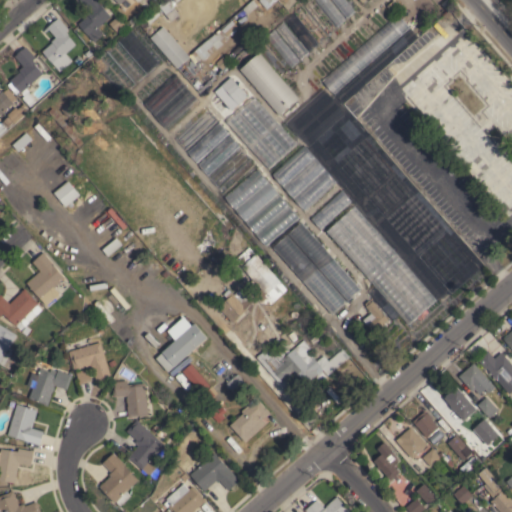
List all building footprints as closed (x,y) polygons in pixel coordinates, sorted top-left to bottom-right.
[(98,0),(100,2),(99,3),(110,16),(98,27),(103,34),(94,42),(78,23),(85,17),(85,16),(88,13),(86,12),(88,10),(79,0),(98,0)] [(137,22),(158,4),(159,5),(165,0),(177,0),(172,5),(179,14),(171,21),(163,11),(150,23),(152,25),(158,20),(188,55),(190,53),(183,44),(233,0),(274,0),(270,4),(266,0),(263,0),(257,6),(256,5),(247,13),(248,15),(237,25),(237,26),(227,35),(229,38),(203,60),(201,58),(195,62),(205,72),(215,62),(215,63),(223,56),(225,58),(227,56),(231,61),(211,79),(210,79),(197,91),(137,22)] [(258,0),(265,8),(275,0),(258,0)] [(393,0),(400,7),(393,12),(387,5),(392,0),(393,0)] [(133,16),(136,20),(131,24),(128,21),(133,16)] [(68,29),(65,31),(68,34),(67,35),(75,44),(65,53),(71,60),(59,71),(50,61),(47,64),(44,61),(45,60),(41,55),(44,52),(42,51),(52,42),(51,41),(55,37),(48,29),(44,32),(43,31),(58,17),(68,29)] [(122,24),(116,30),(109,23),(116,17),(122,24)] [(20,71),(19,69),(23,66),(15,56),(26,46),(35,57),(33,60),(35,63),(34,64),(43,73),(20,92),(19,90),(16,93),(8,84),(11,81),(10,80),(20,71)] [(85,53),(89,49),(93,53),(88,57),(85,53)] [(298,97),(296,99),(297,100),(295,102),(294,101),(290,105),(291,106),(289,107),(288,106),(283,111),(284,112),(282,113),(281,112),(279,114),(240,69),(259,52),(298,97)] [(74,60),(79,55),(83,60),(78,64),(74,60)] [(247,96),(238,104),(221,84),(230,76),(247,96)] [(0,113),(0,92),(2,91),(12,103),(0,113)] [(36,100),(30,106),(22,98),(28,92),(36,100)] [(62,107),(71,100),(78,108),(68,116),(61,110),(63,108),(62,107)] [(83,142),(78,146),(48,111),(53,107),(83,142)] [(12,144),(26,132),(32,139),(19,151),(12,144)] [(298,218),(256,168),(223,196),(264,246),(298,218)] [(68,180),(80,194),(65,206),(54,192),(68,180)] [(331,317),(272,250),(303,223),(361,290),(331,317)] [(116,237),(122,244),(108,256),(102,249),(116,237)] [(255,254),(256,253),(280,281),(287,289),(271,304),(260,302),(234,272),(233,261),(249,246),(255,254)] [(46,254),(54,264),(53,265),(64,277),(54,287),(59,293),(47,305),(27,282),(40,270),(33,261),(44,252),(46,254)] [(132,277),(151,262),(161,274),(142,290),(132,277)] [(25,288),(28,291),(27,291),(38,303),(37,304),(42,309),(36,315),(36,314),(21,330),(4,313),(0,316),(0,294),(10,303),(25,288)] [(228,289),(232,293),(227,298),(223,294),(228,289)] [(218,306),(233,293),(233,294),(238,290),(241,291),(254,306),(249,311),(252,315),(239,326),(244,330),(239,338),(233,332),(232,333),(225,325),(230,320),(218,306)] [(381,324),(384,326),(375,334),(363,320),(364,318),(363,317),(365,316),(366,317),(371,313),(366,306),(364,303),(369,299),(371,301),(372,300),(381,311),(388,318),(381,324)] [(175,340),(167,330),(184,316),(191,325),(194,322),(207,337),(195,347),(197,349),(193,352),(192,351),(168,371),(156,358),(162,352),(162,351),(175,340)] [(355,339),(362,334),(354,324),(358,321),(366,330),(372,338),(361,347),(355,339)] [(0,324),(16,334),(9,346),(18,352),(9,368),(0,362),(0,324)] [(346,331),(353,325),(359,333),(352,338),(346,331)] [(511,328),(501,336),(511,351),(511,328)] [(280,381),(279,380),(275,384),(268,374),(254,358),(259,353),(259,354),(271,344),(270,343),(278,336),(290,351),(294,347),(295,348),(304,340),(316,354),(313,357),(317,361),(323,355),(328,360),(341,348),(348,356),(299,398),(283,378),(280,381)] [(100,342),(110,373),(111,373),(112,378),(96,382),(96,381),(80,385),(76,372),(89,368),(89,365),(74,370),(72,366),(73,365),(69,351),(100,342)] [(511,364),(511,382),(504,373),(497,379),(486,367),(485,368),(477,359),(487,350),(494,357),(501,351),(511,364)] [(495,386),(488,392),(485,388),(479,394),(474,388),(471,390),(459,376),(473,362),(495,386)] [(210,386),(211,385),(218,393),(207,401),(182,371),(191,363),(210,386)] [(67,389),(54,384),(54,386),(52,392),(52,391),(51,394),(51,395),(47,405),(44,404),(44,403),(29,398),(33,387),(27,385),(31,372),(38,374),(40,367),(50,370),(51,368),(57,371),(58,370),(72,375),(67,389)] [(245,383),(234,393),(226,383),(230,379),(228,377),(232,373),(235,375),(237,373),(245,383)] [(148,414),(132,416),(132,417),(128,417),(127,406),(128,406),(128,402),(127,402),(126,397),(127,397),(127,395),(114,396),(113,381),(128,380),(128,384),(145,382),(148,414)] [(476,409),(473,412),(474,414),(469,419),(467,417),(463,420),(444,398),(446,393),(452,391),(457,386),(476,409)] [(494,407),(497,411),(490,417),(486,414),(477,404),(486,396),(495,406),(494,407)] [(245,441),(230,424),(243,412),(241,410),(248,404),(249,406),(258,399),(270,412),(262,419),(265,422),(245,441)] [(17,403),(37,409),(32,427),(44,431),(40,444),(8,434),(17,403)] [(209,411),(215,406),(218,409),(221,406),(226,411),(222,414),(225,416),(218,422),(209,411)] [(413,420),(424,410),(426,413),(427,412),(433,418),(432,419),(438,426),(426,437),(413,420)] [(137,419),(140,421),(140,422),(165,444),(152,458),(159,464),(150,475),(142,468),(142,469),(128,456),(138,445),(135,441),(136,439),(126,430),(137,419)] [(152,429),(156,424),(160,428),(156,432),(152,429)] [(426,444),(412,458),(396,439),(410,426),(426,444)] [(162,427),(169,433),(164,439),(157,432),(162,427)] [(472,452),(463,460),(447,442),(456,434),(472,452)] [(381,453),(377,448),(384,442),(400,459),(394,465),(400,471),(396,475),(398,477),(395,479),(393,476),(390,479),(373,461),(381,453)] [(0,452),(1,448),(18,451),(18,448),(31,450),(31,449),(34,450),(31,464),(18,462),(15,482),(0,479),(0,452)] [(430,466),(422,457),(432,448),(440,458),(430,466)] [(127,490),(131,495),(121,505),(116,501),(115,502),(100,486),(111,475),(109,474),(112,472),(103,462),(113,452),(139,479),(127,490)] [(239,480),(228,490),(219,480),(217,482),(216,480),(205,490),(190,474),(214,452),(239,480)] [(446,462),(450,459),(454,464),(450,467),(446,462)] [(501,486),(504,489),(503,490),(511,500),(511,511),(499,511),(491,501),(494,498),(483,485),(486,482),(478,473),(485,467),(501,486)] [(437,497),(429,504),(416,490),(424,483),(437,497)] [(462,504),(453,493),(463,484),(472,495),(462,504)] [(203,497),(206,500),(198,507),(197,507),(191,511),(172,511),(168,507),(192,485),(203,497)] [(0,495),(9,492),(9,491),(13,490),(19,505),(24,503),(25,505),(37,501),(41,511),(0,511),(0,495)] [(307,511),(305,509),(317,499),(325,508),(327,506),(326,506),(329,503),(329,502),(337,496),(348,509),(350,511),(307,511)] [(420,511),(410,511),(406,506),(416,497),(425,507),(420,511)] [(436,501),(439,499),(445,506),(441,508),(436,501)]
